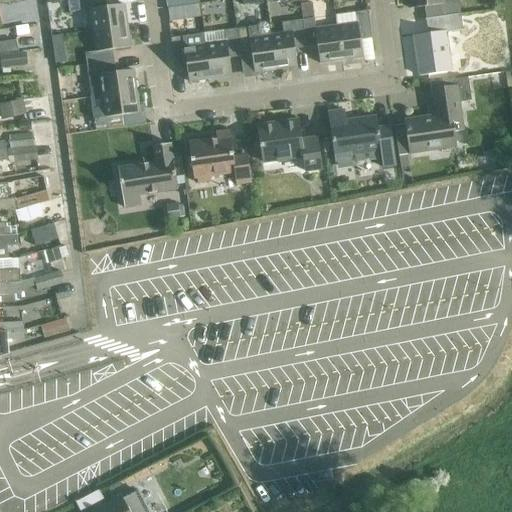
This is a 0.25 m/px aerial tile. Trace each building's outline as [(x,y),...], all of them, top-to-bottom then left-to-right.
[(106,7),(104,0),(76,0),(78,11),(88,10),(91,31),(126,26),(123,5),(106,7)] [(175,0),(164,0),(166,8),(177,7),(175,0)] [(424,19),(460,14),(457,0),(456,0),(442,2),(441,0),(407,0),(409,9),(423,7),(424,19)] [(310,3),(299,4),(301,20),(305,48),(316,46),(319,64),(340,61),(335,26),(314,29),(313,19),(310,3)] [(166,8),(168,21),(178,20),(177,7),(166,8)] [(367,11),(355,13),(334,16),(335,26),(340,61),(362,58),(359,40),(371,39),(367,11)] [(412,36),(418,77),(451,72),(445,33),(462,30),(460,14),(424,19),(426,34),(412,36)] [(282,34),(270,36),(275,70),(296,67),(294,50),(305,48),(301,20),(281,23),(282,34)] [(275,70),(270,36),(268,25),(267,25),(264,23),(258,23),(256,27),(235,29),(239,57),(251,56),(253,73),(275,70)] [(27,26),(14,28),(16,37),(28,35),(27,26)] [(126,26),(91,31),(94,52),(84,54),(85,65),(113,62),(111,50),(129,48),(126,26)] [(235,29),(224,31),(203,34),(209,79),(230,76),(228,59),(239,57),(235,29)] [(190,36),(170,39),(174,66),(185,65),(188,82),(209,79),(203,34),(190,36)] [(0,54),(16,52),(14,41),(0,42),(0,54)] [(25,53),(0,56),(0,64),(1,69),(26,66),(25,53)] [(65,54),(54,56),(55,64),(66,62),(65,54)] [(113,62),(85,65),(90,98),(101,97),(135,92),(132,70),(115,73),(113,62)] [(428,84),(429,91),(433,116),(404,120),(409,154),(454,148),(452,133),(463,131),(458,103),(470,101),(466,78),(428,84)] [(135,92),(101,97),(103,118),(93,119),(94,131),(122,127),(121,116),(138,113),(135,92)] [(21,102),(0,106),(0,112),(2,121),(24,116),(21,102)] [(343,110),(327,113),(334,163),(351,160),(350,156),(379,152),(381,168),(395,166),(389,126),(377,128),(375,117),(345,121),(343,110)] [(256,127),(261,163),(301,157),(303,172),(321,169),(316,138),(301,141),(298,121),(256,127)] [(29,123),(17,124),(18,133),(30,132),(29,123)] [(187,143),(192,179),(196,179),(196,184),(209,182),(208,177),(233,174),(235,186),(250,183),(246,156),(232,158),(228,131),(214,133),(215,139),(187,143)] [(33,147),(32,133),(8,136),(10,149),(33,147)] [(116,169),(123,208),(140,205),(139,196),(176,190),(169,144),(151,147),(154,163),(116,169)] [(36,160),(35,147),(33,147),(10,149),(7,150),(9,163),(36,160)] [(55,157),(46,158),(47,168),(56,167),(55,157)] [(0,211),(1,211),(14,211),(13,199),(7,199),(6,184),(0,184),(0,211)] [(48,202),(45,192),(15,200),(18,209),(37,204),(48,202)] [(14,210),(17,222),(40,216),(37,204),(18,209),(14,210)] [(0,235),(15,235),(14,226),(10,226),(9,222),(3,223),(0,223),(0,235)] [(52,224),(30,231),(35,248),(57,240),(52,224)] [(15,235),(0,235),(0,246),(16,246),(15,235)] [(56,247),(45,250),(49,262),(59,259),(56,247)] [(0,259),(0,283),(19,282),(18,270),(11,270),(10,259),(0,259)] [(36,291),(63,283),(60,270),(32,278),(36,291)] [(19,291),(19,282),(0,283),(0,295),(7,295),(8,291),(19,291)] [(44,324),(41,325),(45,337),(68,330),(64,318),(44,324)] [(0,323),(0,331),(22,330),(21,322),(0,323)] [(22,330),(0,331),(0,356),(7,354),(6,340),(23,339),(22,330)] [(96,490),(73,502),(77,508),(78,511),(101,500),(96,490)] [(120,496),(89,511),(147,511),(138,493),(122,501),(120,496)]
